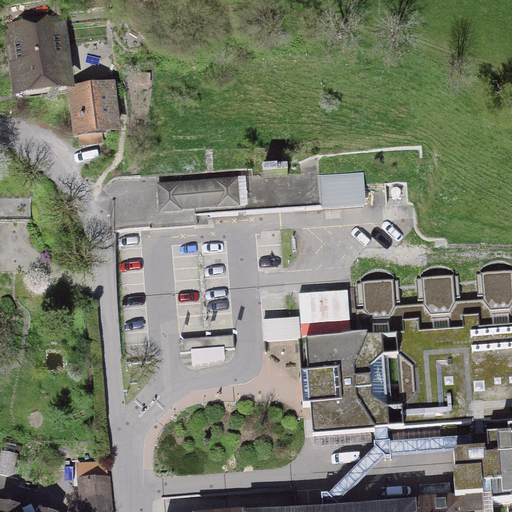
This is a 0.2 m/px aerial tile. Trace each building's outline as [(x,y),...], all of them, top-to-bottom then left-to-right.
[(56,0),(49,0),(10,5),(20,89),(64,83),(56,20),(59,19),(56,0)] [(107,0),(87,0),(89,9),(108,7),(107,0)] [(111,88),(72,93),(76,136),(116,132),(111,88)] [(241,177),(244,215),(363,207),(361,174),(319,177),(319,172),(287,174),(287,170),(262,171),(262,176),(241,177)] [(117,191),(112,198),(112,232),(195,227),(194,218),(238,215),(235,181),(122,189),(117,191)] [(0,222),(31,222),(30,190),(0,189),(0,222)] [(398,190),(393,190),(391,194),(393,199),(398,198),(400,194),(398,190)] [(492,511),(492,509),(489,509),(489,505),(511,503),(511,272),(475,275),(477,297),(482,297),(482,301),(455,303),(454,299),(459,298),(458,276),(416,280),(417,302),(422,301),(423,306),(395,308),(395,304),(400,303),(398,281),(356,284),(357,306),(362,306),(363,310),(355,311),(358,341),(305,345),(308,374),(300,375),(302,407),(310,407),(312,437),(440,427),(441,443),(457,442),(456,426),(470,425),(472,457),(454,459),(455,501),(458,500),(458,503),(344,511),(492,511)] [(264,342),(298,339),(297,320),(262,322),(264,342)] [(233,336),(179,341),(180,354),(234,349),(233,336)] [(86,511),(107,511),(105,469),(83,471),(86,511)]
